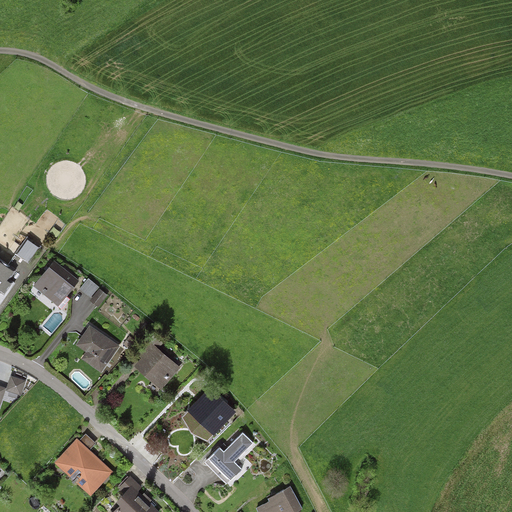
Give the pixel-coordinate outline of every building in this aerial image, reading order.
[(7,265),(0,260),(0,291),(4,294),(11,284),(8,282),(15,271),(14,270),(22,258),(29,262),(39,247),(27,238),(7,265)] [(73,287),(49,267),(32,287),(60,310),(70,299),(66,296),(73,287)] [(99,288),(88,279),(80,289),(91,298),(99,288)] [(120,346),(89,325),(76,346),(86,353),(82,360),(101,373),(120,346)] [(162,343),(153,336),(143,348),(147,352),(134,368),(161,391),(180,367),(157,349),(162,343)] [(11,374),(7,385),(6,389),(21,395),(26,379),(11,374)] [(228,416),(207,394),(187,413),(211,438),(220,429),(218,427),(228,416)] [(156,424),(143,436),(151,444),(163,431),(156,424)] [(80,439),(77,436),(55,461),(91,494),(114,470),(90,448),(97,442),(86,432),(80,439)] [(224,453),(220,448),(208,460),(230,481),(241,470),(234,463),(254,443),(243,433),(224,453)] [(143,485),(130,473),(120,483),(125,489),(116,497),(121,501),(109,511),(160,511),(161,511),(139,489),(143,485)] [(300,511),(305,510),(293,485),(265,499),(267,501),(254,507),(256,511),(300,511)]
